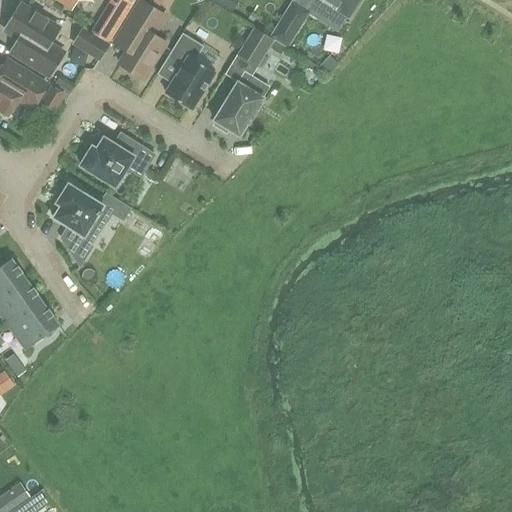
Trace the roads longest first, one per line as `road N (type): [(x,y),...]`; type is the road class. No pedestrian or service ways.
road 1 (residential): [(32,175),(84,97),(98,93),(217,159)]
road 2 (residential): [(78,314),(11,221),(32,175)]
